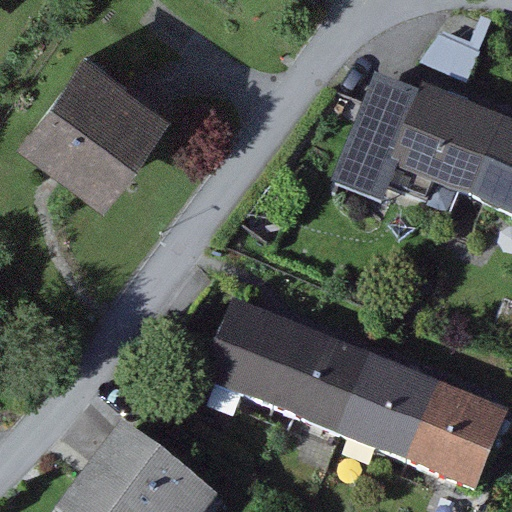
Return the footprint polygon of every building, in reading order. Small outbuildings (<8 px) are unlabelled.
[(174,115),(96,59),(31,149),(108,205),(174,115)] [(511,133),(417,96),(385,176),(511,225),(511,133)] [(370,361),(239,309),(205,394),(337,445),(370,361)] [(508,414),(370,361),(337,445),(474,499),(508,414)] [(200,511),(213,496),(128,429),(62,511),(200,511)]
